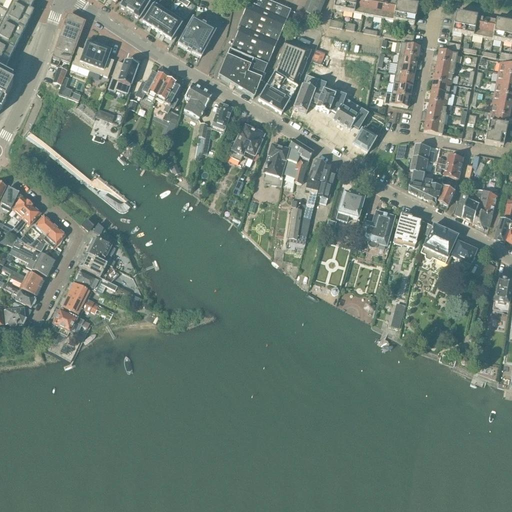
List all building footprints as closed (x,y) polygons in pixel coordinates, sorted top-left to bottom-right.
[(0,0),(0,73),(2,74),(3,72),(3,73),(33,14),(30,12),(35,0),(0,0)] [(125,0),(119,10),(129,16),(138,0),(125,0)] [(138,0),(129,16),(133,19),(138,22),(151,0),(138,0)] [(218,77),(218,78),(254,99),(261,81),(267,67),(290,12),(262,0),(249,0),(238,29),(239,30),(230,52),(229,51),(218,77)] [(317,20),(325,0),(307,0),(302,13),(317,20)] [(353,15),(355,0),(334,0),(332,11),(353,15)] [(355,0),(353,15),(363,17),(366,0),(355,0)] [(366,0),(363,17),(373,18),(377,0),(376,0),(366,0)] [(373,18),(383,20),(387,2),(377,0),(373,18)] [(383,20),(393,22),(397,4),(387,2),(383,20)] [(417,8),(397,4),(393,22),(414,26),(417,8)] [(154,6),(142,24),(151,30),(152,31),(163,12),(154,6)] [(163,12),(152,31),(161,37),(172,18),(163,12)] [(172,18),(161,37),(170,42),(184,21),(175,14),(172,18)] [(472,37),(476,19),(455,15),(452,34),(472,37)] [(65,20),(49,66),(57,68),(58,68),(60,63),(70,67),(73,59),(85,24),(71,17),(70,17),(70,18),(70,19),(68,20),(67,20),(67,19),(66,19),(66,20),(65,20)] [(476,19),(472,37),(482,39),(486,21),(476,19)] [(192,20),(177,46),(178,46),(179,46),(187,51),(191,54),(191,53),(200,58),(199,58),(200,59),(215,33),(192,20)] [(492,41),(496,23),(486,21),(482,39),(492,41)] [(511,26),(496,23),(492,41),(511,45),(511,26)] [(274,76),(258,102),(281,116),(296,90),(311,53),(286,43),(273,76),(274,76)] [(78,50),(72,67),(89,73),(98,49),(86,44),(84,52),(78,50)] [(396,44),(394,55),(398,56),(417,59),(419,49),(412,47),(400,45),(396,44)] [(98,49),(89,73),(107,80),(113,63),(107,61),(110,53),(98,49)] [(436,63),(455,66),(457,56),(438,52),(436,63)] [(415,69),(417,59),(398,56),(397,66),(415,69)] [(118,64),(108,92),(115,94),(115,92),(127,96),(138,67),(125,62),(123,67),(118,64)] [(453,77),(455,66),(436,63),(435,73),(453,77)] [(498,75),(511,77),(511,66),(500,64),(498,75)] [(397,66),(395,76),(413,79),(415,69),(397,66)] [(54,74),(52,79),(55,79),(53,85),(61,88),(66,73),(58,70),(56,75),(54,74)] [(2,74),(0,73),(0,103),(1,101),(4,102),(12,86),(10,85),(12,80),(2,74)] [(451,87),(453,77),(435,73),(433,83),(451,87)] [(156,100),(166,81),(157,77),(156,78),(152,76),(152,75),(151,76),(146,86),(142,84),(134,98),(142,102),(145,96),(147,97),(147,96),(156,100)] [(511,87),(511,77),(498,75),(496,85),(511,87)] [(395,76),(393,86),(411,89),(413,79),(395,76)] [(306,77),(293,111),(294,112),(297,113),(306,116),(310,105),(316,108),(325,86),(318,84),(319,82),(306,77)] [(166,81),(156,100),(163,104),(162,106),(166,107),(162,113),(165,115),(162,121),(167,123),(167,122),(177,127),(179,117),(172,113),(169,112),(170,110),(173,111),(177,102),(173,100),(178,90),(179,90),(179,89),(178,89),(174,87),(175,86),(166,81)] [(450,97),(451,87),(433,83),(431,93),(449,97),(450,97)] [(511,87),(496,85),(494,95),(511,98),(511,87)] [(183,113),(199,122),(203,115),(202,114),(212,97),(192,86),(184,100),(189,102),(183,113)] [(315,111),(315,112),(316,112),(328,117),(328,116),(329,113),(335,117),(341,107),(344,98),(336,95),(337,93),(324,89),(325,87),(325,86),(316,108),(315,111)] [(393,86),(391,96),(409,99),(411,89),(393,86)] [(429,103),(452,107),(454,98),(449,97),(450,97),(449,97),(431,93),(429,103)] [(407,110),(409,99),(391,96),(379,94),(378,98),(385,99),(384,105),(407,110)] [(511,98),(494,95),(492,105),(510,108),(511,99),(511,98)] [(332,122),(339,127),(342,129),(349,133),(350,132),(349,132),(352,129),(358,132),(367,117),(361,113),(362,111),(345,101),(345,99),(345,98),(344,98),(341,107),(335,117),(333,122),(332,122)] [(429,103),(427,113),(446,117),(450,118),(452,107),(429,103)] [(492,105),(490,115),(508,118),(510,108),(492,105)] [(212,125),(211,129),(215,130),(224,133),(225,130),(226,130),(231,116),(230,115),(232,111),(219,106),(212,125)] [(444,127),(446,117),(427,113),(425,123),(444,127)] [(361,131),(354,146),(369,153),(377,138),(376,138),(384,121),(370,115),(362,131),(361,131)] [(490,115),(488,125),(506,128),(508,118),(490,115)] [(442,137),(444,127),(425,123),(423,134),(442,137)] [(198,139),(194,162),(199,164),(201,156),(203,147),(204,140),(205,140),(207,129),(207,126),(201,125),(198,139)] [(502,149),(506,128),(488,125),(484,145),(502,149)] [(247,153),(255,133),(251,131),(251,129),(247,127),(245,128),(242,134),(240,132),(235,144),(233,144),(231,145),(230,146),(230,148),(230,150),(231,151),(230,154),(231,154),(227,161),(228,164),(243,171),(245,167),(244,166),(247,160),(246,160),(249,154),(247,153)] [(204,140),(203,147),(208,148),(210,141),(212,130),(207,129),(205,140),(204,140)] [(264,137),(255,133),(247,153),(249,154),(246,160),(247,160),(244,166),(245,167),(249,169),(254,160),(257,155),(258,155),(260,150),(259,150),(262,143),(261,142),(264,137)] [(282,176),(294,181),(296,171),(294,170),(300,156),(299,156),(303,148),(292,142),(287,150),(290,152),(282,176)] [(416,147),(411,173),(414,174),(425,176),(425,173),(428,163),(433,164),(435,154),(430,153),(430,150),(416,147)] [(272,148),(271,148),(263,175),(264,175),(262,183),(270,184),(269,187),(281,188),(282,179),(280,179),(287,153),(278,150),(277,150),(277,148),(274,148),(273,148),(272,148)] [(296,171),(294,181),(295,181),(294,185),(301,186),(305,173),(309,163),(313,154),(303,148),(299,156),(300,156),(294,170),(296,171)] [(443,162),(442,167),(461,171),(464,160),(449,157),(447,163),(443,162)] [(316,199),(325,167),(325,166),(326,166),(316,160),(316,161),(312,170),(307,182),(305,192),(309,192),(302,224),(298,244),(305,246),(307,239),(306,239),(316,199)] [(459,181),(461,171),(437,165),(435,174),(440,175),(441,171),(445,172),(444,178),(459,181)] [(316,199),(315,204),(326,207),(327,202),(335,172),(329,170),(329,168),(325,166),(316,199)] [(420,199),(424,181),(425,176),(414,174),(411,184),(409,194),(420,199)] [(428,203),(432,187),(433,183),(424,181),(420,199),(428,203)] [(432,187),(428,203),(436,207),(438,200),(439,201),(440,197),(442,189),(432,187)] [(7,188),(0,201),(0,204),(2,206),(0,209),(8,213),(10,210),(18,193),(7,188)] [(443,188),(442,189),(440,197),(442,198),(439,204),(448,208),(455,194),(443,188)] [(468,202),(462,220),(474,226),(478,212),(484,194),(477,191),(474,204),(468,202)] [(484,194),(478,212),(492,217),(498,199),(491,196),(484,193),(484,194)] [(358,221),(364,200),(343,194),(337,215),(338,216),(336,221),(346,224),(348,219),(358,221)] [(462,220),(468,202),(469,199),(462,196),(455,217),(462,220)] [(14,217),(13,218),(19,224),(33,208),(28,202),(27,203),(23,199),(16,206),(17,207),(13,212),(16,215),(14,217)] [(18,225),(13,231),(18,235),(24,228),(23,228),(27,223),(31,227),(41,216),(40,215),(40,214),(33,208),(19,224),(18,225)] [(301,213),(292,212),(288,242),(296,243),(301,213)] [(492,217),(478,212),(474,226),(484,231),(486,228),(489,229),(492,217)] [(394,219),(375,213),(371,226),(364,224),(359,240),(367,243),(367,244),(367,245),(367,246),(368,247),(368,248),(369,249),(370,249),(371,250),(372,250),(373,250),(374,250),(375,250),(375,249),(376,249),(377,248),(378,247),(378,246),(386,248),(394,219)] [(400,217),(392,244),(393,247),(400,249),(402,247),(403,247),(413,250),(421,223),(410,220),(408,216),(404,215),(400,217)] [(31,246),(29,248),(35,251),(56,229),(50,223),(51,222),(46,218),(45,219),(43,218),(34,228),(32,230),(40,237),(39,239),(39,238),(31,246)] [(501,221),(494,241),(503,245),(504,245),(504,246),(505,246),(506,243),(508,238),(510,232),(511,232),(511,224),(505,222),(501,221)] [(328,222),(323,238),(331,240),(336,224),(328,222)] [(92,229),(86,223),(81,228),(87,234),(92,229)] [(422,251),(420,255),(425,258),(424,259),(425,261),(429,263),(432,262),(432,261),(444,267),(455,243),(457,238),(448,234),(441,231),(432,227),(425,224),(422,235),(428,238),(422,249),(421,250),(422,251)] [(56,229),(35,251),(41,254),(47,244),(47,245),(54,251),(56,249),(60,246),(62,242),(61,242),(65,237),(64,236),(65,235),(63,233),(60,232),(56,229)] [(91,247),(86,256),(112,269),(115,264),(110,261),(115,251),(111,249),(107,247),(105,243),(101,244),(94,241),(93,242),(91,241),(89,246),(91,247)] [(469,249),(457,244),(451,259),(461,264),(459,268),(460,268),(458,273),(466,277),(468,272),(469,272),(473,262),(472,261),(476,253),(475,252),(475,250),(470,248),(469,249)] [(13,248),(11,251),(25,258),(50,271),(51,269),(53,268),(54,266),(54,264),(54,263),(34,253),(32,257),(27,255),(13,248)] [(11,251),(9,256),(28,266),(26,269),(46,279),(47,278),(48,278),(49,275),(49,273),(50,271),(25,258),(11,251)] [(86,256),(79,269),(96,278),(110,284),(118,277),(112,270),(112,269),(86,256)] [(3,267),(1,271),(11,276),(41,290),(41,289),(43,288),(44,285),(44,284),(44,283),(28,275),(26,279),(3,267)] [(77,276),(73,282),(75,283),(74,284),(99,296),(101,297),(105,289),(114,293),(117,288),(98,280),(98,281),(80,273),(78,277),(77,276)] [(11,276),(9,279),(23,286),(20,291),(36,299),(37,298),(38,297),(40,295),(39,293),(41,290),(11,276)] [(511,282),(510,282),(502,281),(499,280),(498,280),(499,280),(498,280),(498,281),(494,303),(493,311),(495,311),(499,312),(502,313),(509,314),(510,306),(510,305),(511,292),(511,282)] [(0,283),(0,288),(17,297),(16,298),(15,301),(31,310),(32,306),(34,306),(36,303),(34,302),(35,301),(10,288),(0,283)] [(70,292),(67,298),(95,311),(96,309),(92,307),(93,305),(86,301),(89,294),(73,286),(72,287),(71,287),(68,292),(70,292)] [(63,302),(61,307),(62,308),(61,310),(77,318),(81,311),(88,315),(89,313),(93,315),(95,311),(67,298),(65,303),(63,302)] [(11,313),(4,313),(5,327),(8,327),(10,328),(16,328),(15,326),(23,325),(24,322),(24,318),(25,316),(28,317),(31,312),(30,311),(19,306),(15,304),(12,309),(10,309),(11,313)] [(54,325),(53,326),(55,327),(56,329),(59,329),(61,330),(59,335),(67,339),(74,325),(81,328),(84,322),(69,315),(68,317),(59,313),(56,319),(54,320),(53,323),(53,325),(54,325)]
